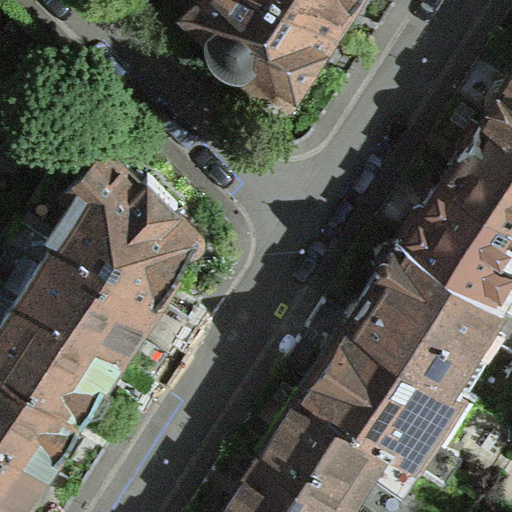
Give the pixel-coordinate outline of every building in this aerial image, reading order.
[(235,62),(241,62),(271,92),(274,94),(279,94),(282,94),(285,93),(288,91),(290,89),(303,70),(333,24),(295,0),(195,0),(188,7),(210,30),(211,37),(212,43),(216,50),(222,56),(229,60),(235,62)] [(295,0),(333,24),(344,7),(348,0),(295,0)] [(0,75),(0,122),(46,77),(29,59),(23,53),(0,75)] [(487,104),(484,110),(511,128),(511,65),(508,71),(503,79),(495,80),(485,96),(487,104)] [(511,128),(484,110),(478,119),(471,115),(457,137),(463,141),(460,147),(443,172),(511,216),(511,128)] [(97,146),(88,137),(61,163),(52,162),(22,208),(156,294),(167,276),(195,232),(170,207),(177,200),(148,171),(141,177),(104,139),(97,146)] [(511,216),(443,172),(429,194),(423,203),(419,200),(414,204),(401,223),(401,229),(399,232),(511,304),(511,216)] [(129,335),(156,294),(22,208),(6,232),(39,253),(17,287),(118,353),(129,335)] [(511,304),(399,232),(395,236),(384,237),(375,251),(379,262),(365,283),(348,311),(451,377),(485,324),(511,341),(511,304)] [(0,360),(79,412),(82,407),(84,409),(98,406),(106,393),(104,379),(102,378),(109,366),(118,353),(17,287),(0,313),(0,360)] [(320,349),(322,351),(318,357),(302,382),(423,461),(443,474),(458,450),(429,431),(440,415),(456,425),(476,394),(451,377),(348,311),(345,314),(343,314),(341,315),(331,330),(331,333),(320,349)] [(68,430),(79,412),(0,360),(0,433),(46,463),(50,459),(53,460),(55,459),(57,457),(63,449),(70,437),(71,435),(70,432),(68,430)] [(403,491),(423,461),(302,382),(275,423),(258,449),(345,505),(368,468),(403,491)] [(0,506),(8,511),(14,511),(24,498),(46,463),(0,433),(0,506)] [(355,511),(345,505),(258,449),(226,499),(217,511),(355,511)]
